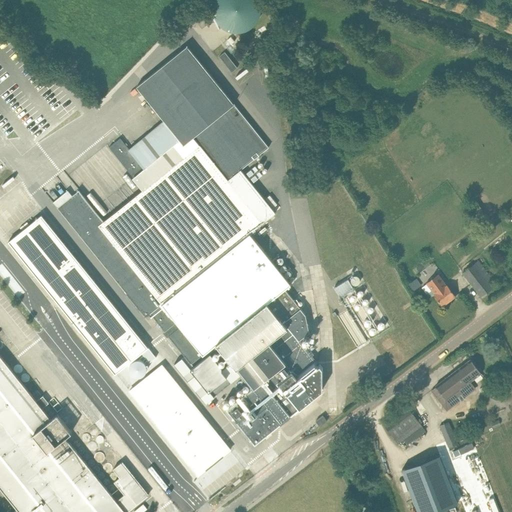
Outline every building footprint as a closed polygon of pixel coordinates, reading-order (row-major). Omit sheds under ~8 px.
[(213,5),(213,7),(213,10),(213,12),(214,13),(214,14),(214,15),(215,16),(215,17),(216,19),(217,21),(218,22),(219,23),(220,24),(222,26),(223,27),(224,27),(225,28),(226,29),(228,30),(229,30),(230,30),(232,31),(235,31),(235,32),(237,32),(238,32),(239,32),(241,31),(242,31),(244,31),(247,30),(248,29),(249,29),(250,28),(251,27),(253,26),(255,24),(256,24),(257,22),(258,21),(258,20),(259,18),(260,16),(261,14),(261,12),(261,11),(262,11),(262,10),(262,9),(262,8),(262,6),(262,4),(261,2),(261,1),(261,0),(260,0),(213,0),(214,0),(213,2),(213,4),(213,5)] [(201,11),(193,16),(202,28),(209,23),(201,11)] [(227,40),(235,50),(240,47),(231,36),(227,40)] [(253,389),(227,410),(255,445),(314,398),(297,377),(316,362),(299,340),(309,332),(306,314),(285,289),(291,284),(250,233),(276,213),(241,170),(269,147),(187,46),(137,87),(164,120),(129,148),(120,137),(108,146),(143,190),(104,221),(79,190),(72,196),(68,190),(53,202),(146,317),(150,313),(165,331),(163,333),(167,337),(169,336),(191,364),(217,344),(253,389)] [(220,56),(232,72),(238,68),(225,52),(220,56)] [(261,174),(257,167),(250,171),(254,179),(261,174)] [(465,206),(479,227),(490,219),(476,199),(465,206)] [(8,241),(115,374),(142,352),(148,347),(42,215),(8,241)] [(463,272),(475,289),(481,297),(497,284),(478,261),(463,272)] [(442,306),(456,296),(450,288),(447,285),(438,274),(426,283),(434,294),(434,295),(442,306)] [(355,276),(354,276),(353,276),(352,277),(351,278),(351,279),(351,280),(351,281),(351,282),(352,283),(352,284),(353,284),(354,285),(355,285),(356,285),(357,285),(358,284),(359,284),(359,283),(360,282),(360,281),(360,280),(360,279),(360,278),(359,278),(359,277),(358,276),(357,276),(355,276)] [(354,288),(348,279),(334,287),(340,296),(354,288)] [(148,347),(142,352),(150,362),(156,357),(148,347)] [(211,353),(183,375),(205,403),(214,396),(231,382),(222,371),(222,366),(211,353)] [(0,487),(17,509),(13,511),(127,511),(148,495),(122,462),(113,469),(120,477),(114,482),(124,494),(117,500),(66,437),(72,432),(57,414),(51,419),(0,354),(0,487)] [(471,359),(436,386),(437,386),(432,390),(447,410),(457,402),(467,395),(466,395),(476,388),(471,381),(481,373),(471,359)] [(130,391),(190,465),(222,439),(220,437),(162,365),(130,391)] [(384,425),(398,443),(421,425),(408,407),(384,425)] [(316,421),(320,426),(327,421),(323,415),(316,421)] [(441,427),(450,449),(459,445),(450,423),(441,427)] [(471,443),(453,452),(455,457),(474,448),(471,443)] [(439,455),(402,469),(418,511),(433,511),(458,503),(439,455)] [(191,465),(186,469),(193,478),(198,474),(191,465)]
